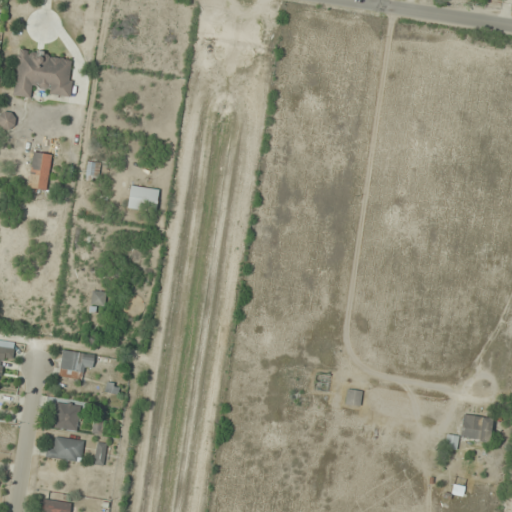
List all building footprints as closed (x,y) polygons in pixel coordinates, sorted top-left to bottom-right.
[(74,59),(18,50),(11,94),(31,97),(32,86),(50,89),(49,94),(68,97),(74,59)] [(0,125),(6,131),(20,116),(9,105),(0,114),(0,125)] [(49,153),(30,153),(29,189),(48,189),(49,153)] [(86,180),(99,180),(99,162),(86,162),(86,180)] [(156,212),(158,189),(130,186),(127,209),(156,212)] [(107,307),(107,293),(94,293),(94,307),(107,307)] [(14,341),(0,340),(0,381),(1,382),(2,359),(13,360),(14,341)] [(83,377),(83,368),(93,368),(93,352),(60,352),(60,377),(83,377)] [(330,374),(316,373),(314,392),(328,393),(330,374)] [(301,402),(308,403),(310,383),(303,382),(301,402)] [(362,392),(347,389),(344,404),(359,407),(362,392)] [(80,405),(56,402),(54,428),(77,430),(80,405)] [(84,411),(96,413),(92,433),(102,434),(107,406),(85,402),(84,411)] [(460,436),(488,442),(493,419),(464,414),(460,436)] [(82,439),(50,439),(50,459),(82,459),(82,439)] [(103,465),(106,444),(95,442),(93,464),(103,465)] [(93,470),(78,467),(76,482),(91,484),(93,470)] [(69,511),(70,502),(43,499),(41,511),(69,511)]
